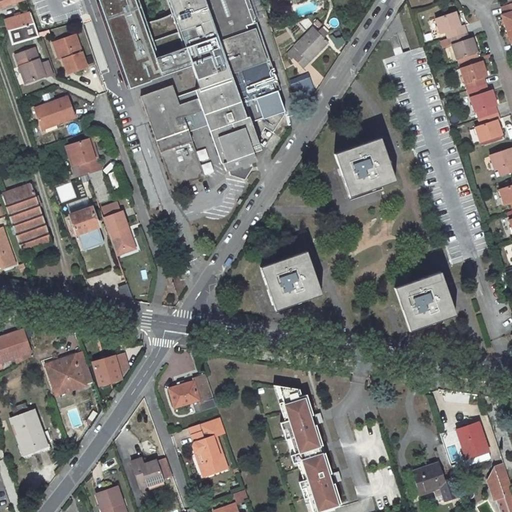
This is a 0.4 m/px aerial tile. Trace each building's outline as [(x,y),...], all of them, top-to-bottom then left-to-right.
[(34,0),(44,27),(87,16),(81,0),(34,0)] [(97,0),(128,86),(136,83),(168,72),(191,64),(199,88),(196,89),(199,97),(203,109),(225,172),(229,170),(231,173),(250,167),(248,163),(256,161),(253,152),(257,150),(255,143),(260,142),(265,149),(285,114),(254,23),(245,0),(97,0)] [(245,0),(254,23),(253,11),(249,0),(245,0)] [(511,4),(499,8),(502,16),(500,16),(505,30),(511,28),(511,4)] [(39,33),(35,23),(31,12),(6,20),(9,31),(13,44),(40,37),(39,33)] [(461,27),(456,12),(435,19),(440,34),(445,32),(447,39),(467,33),(465,26),(461,27)] [(323,37),(328,32),(323,26),(318,31),(323,37)] [(291,56),(303,68),(328,42),(323,37),(318,31),(313,27),(290,51),(293,54),(291,56)] [(467,33),(447,39),(450,47),(453,46),(458,60),(478,54),(473,39),(469,40),(467,33)] [(57,40),(63,59),(69,74),(87,68),(76,34),(57,40)] [(336,48),(343,44),(340,37),(332,40),(336,48)] [(57,40),(53,41),(59,60),(63,59),(57,40)] [(35,48),(16,55),(26,84),(45,77),(40,63),(35,48)] [(481,57),(459,65),(460,69),(483,62),(481,57)] [(51,59),(40,63),(45,77),(57,73),(51,59)] [(486,85),(484,78),(488,76),(483,62),(460,69),(467,91),(486,85)] [(168,72),(136,83),(140,96),(172,84),(168,72)] [(295,86),(310,81),(307,73),(288,79),(291,87),(295,86)] [(298,95),(313,90),(310,81),(295,86),(298,95)] [(140,96),(173,188),(205,177),(185,123),(188,122),(187,116),(184,118),(183,116),(179,104),(172,84),(140,96)] [(478,119),(498,112),(495,106),(497,105),(492,90),(488,92),(486,85),(467,91),(470,98),(474,113),(476,112),(478,119)] [(35,109),(41,125),(57,119),(58,124),(77,117),(70,96),(35,109)] [(190,114),(203,109),(199,97),(179,104),(183,116),(190,114)] [(498,112),(478,119),(481,126),(475,128),(480,143),(484,141),(498,137),(502,136),(497,121),(500,119),(498,112)] [(96,137),(91,139),(97,156),(101,155),(96,137)] [(486,146),(500,141),(498,137),(484,141),(486,146)] [(383,153),(378,138),(336,153),(341,167),(343,167),(348,181),(346,181),(351,196),(392,181),(387,167),(385,167),(381,154),(383,153)] [(85,174),(88,173),(91,180),(99,202),(115,196),(105,167),(101,155),(97,156),(91,139),(72,145),(78,164),(81,163),(85,174)] [(68,146),(74,165),(78,164),(72,145),(68,146)] [(511,147),(489,155),(494,171),(498,170),(500,176),(511,172),(511,147)] [(80,176),(83,183),(91,180),(88,173),(85,174),(80,176)] [(61,203),(77,197),(71,181),(55,187),(61,203)] [(1,194),(5,205),(23,253),(53,243),(36,194),(34,189),(32,183),(1,194)] [(511,206),(511,186),(499,190),(504,205),(511,203),(511,206)] [(99,226),(92,208),(71,216),(77,233),(80,233),(96,227),(99,226)] [(123,209),(103,216),(116,250),(135,244),(123,209)] [(14,263),(1,227),(0,227),(0,266),(1,267),(14,263)] [(96,227),(80,233),(82,240),(99,233),(96,227)] [(136,247),(135,244),(116,250),(117,253),(136,247)] [(309,266),(304,251),(263,266),(267,280),(269,280),(274,294),(272,294),(277,309),(318,295),(313,280),(312,281),(307,267),(309,266)] [(438,272),(396,286),(401,301),(403,301),(408,314),(406,315),(411,330),(452,315),(448,301),(445,301),(441,287),(443,287),(438,272)] [(134,301),(128,284),(119,287),(124,299),(134,301)] [(0,369),(3,369),(1,363),(13,359),(15,365),(23,361),(21,357),(27,355),(30,353),(22,330),(0,337),(0,369)] [(129,368),(124,354),(93,363),(100,385),(122,379),(122,378),(129,368)] [(75,356),(46,366),(56,394),(92,382),(84,360),(77,362),(75,356)] [(175,408),(200,400),(201,404),(214,400),(205,374),(193,378),(193,379),(194,381),(169,389),(175,408)] [(297,391),(272,387),(283,423),(279,424),(293,465),(297,463),(303,482),(299,483),(304,500),(309,499),(313,511),(319,511),(341,505),(305,396),(300,398),(297,391)] [(118,393),(114,389),(109,396),(114,399),(118,393)] [(25,405),(13,409),(16,418),(28,413),(25,405)] [(16,418),(11,419),(24,455),(46,446),(33,411),(28,413),(16,418)] [(92,422),(97,414),(93,412),(88,419),(92,422)] [(198,454),(204,473),(209,475),(222,470),(217,456),(222,454),(216,436),(225,433),(221,418),(200,425),(205,439),(195,442),(193,446),(195,452),(198,454)] [(489,452),(479,423),(456,431),(466,459),(489,452)] [(227,468),(222,454),(217,456),(222,470),(227,468)] [(155,461),(162,479),(171,476),(164,458),(155,461)] [(147,487),(161,482),(154,461),(142,465),(140,459),(130,463),(139,490),(147,487)] [(447,486),(439,462),(412,471),(420,496),(433,491),(436,499),(443,503),(461,497),(457,484),(452,485),(447,486)] [(511,511),(511,488),(504,465),(495,468),(488,481),(494,501),(498,500),(504,498),(508,511),(511,511)] [(149,492),(163,487),(161,482),(147,487),(149,492)] [(125,511),(118,488),(97,496),(102,511),(105,510),(105,511),(125,511)] [(235,504),(247,500),(243,489),(232,494),(235,504)] [(508,511),(504,498),(498,500),(502,511),(508,511)] [(375,511),(374,499),(360,500),(360,511),(375,511)]
